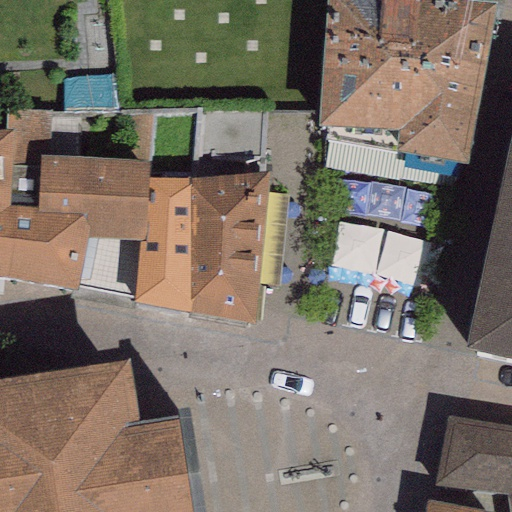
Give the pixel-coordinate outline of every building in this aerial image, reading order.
[(495,14),(351,0),(327,0),(318,135),(331,136),(328,144),(396,155),(395,162),(466,173),(495,14)] [(116,77),(63,80),(65,118),(118,116),(116,77)] [(12,138),(0,138),(0,289),(76,300),(87,234),(80,224),(35,220),(7,217),(12,138)] [(511,139),(464,367),(511,377),(511,139)] [(40,165),(35,220),(80,224),(87,234),(76,300),(180,321),(182,192),(148,189),(149,170),(40,165)] [(267,187),(182,186),(182,192),(180,321),(253,333),(267,187)] [(0,511),(191,511),(179,433),(140,441),(129,377),(0,396),(0,511)] [(511,511),(511,432),(446,424),(433,491),(506,501),(508,511),(511,511)]
